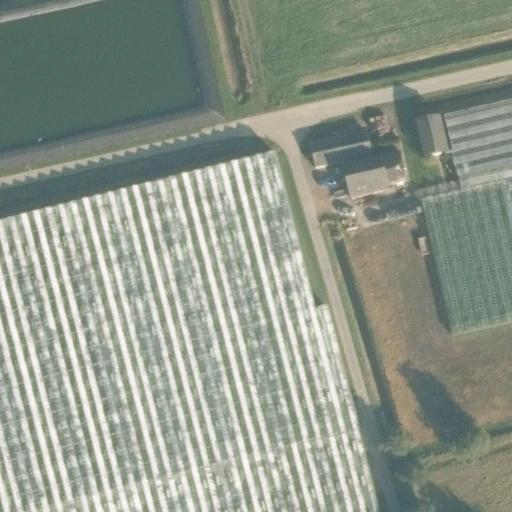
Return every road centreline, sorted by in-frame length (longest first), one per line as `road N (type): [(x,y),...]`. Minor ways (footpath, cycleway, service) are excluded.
road 1 (unclassified): [(395,511),(281,118)]
road 2 (unclassified): [(281,118),(0,183)]
road 3 (unclassified): [(511,67),(281,118)]
